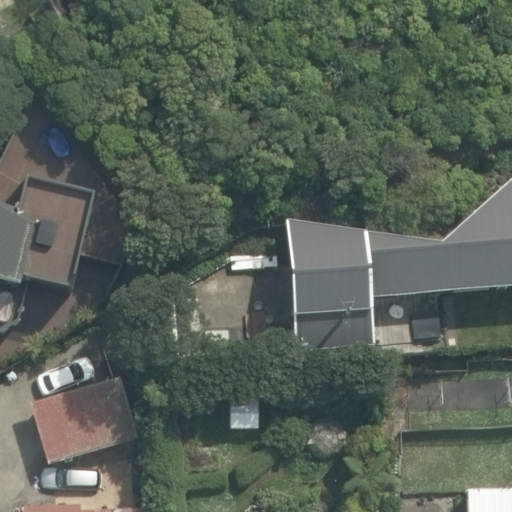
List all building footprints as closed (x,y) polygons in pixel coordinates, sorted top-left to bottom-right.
[(0,0),(0,30),(30,14),(22,0),(0,0)] [(20,235),(0,225),(0,305),(34,313),(40,300),(84,307),(103,197),(29,184),(20,235)] [(511,202),(453,257),(289,233),(297,358),(383,353),(380,313),(511,305),(511,202)] [(275,277),(180,286),(187,358),(282,348),(275,277)] [(122,380),(31,407),(51,474),(142,447),(122,380)] [(511,511),(511,492),(472,492),(471,511),(511,511)]
